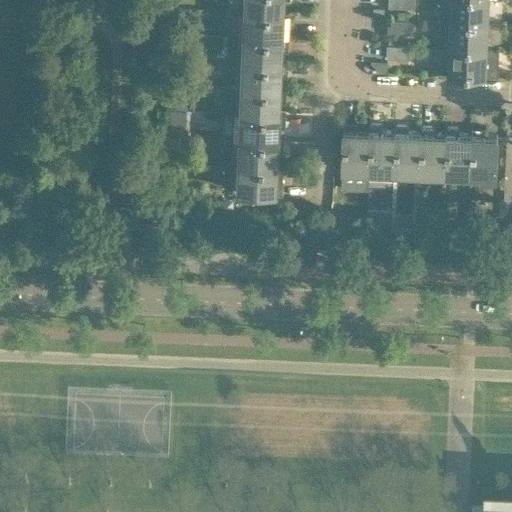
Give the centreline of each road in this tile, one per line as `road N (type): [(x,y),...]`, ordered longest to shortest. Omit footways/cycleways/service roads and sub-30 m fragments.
road 1 (secondary): [(511,312),(0,292)]
road 2 (residential): [(511,93),(341,82)]
